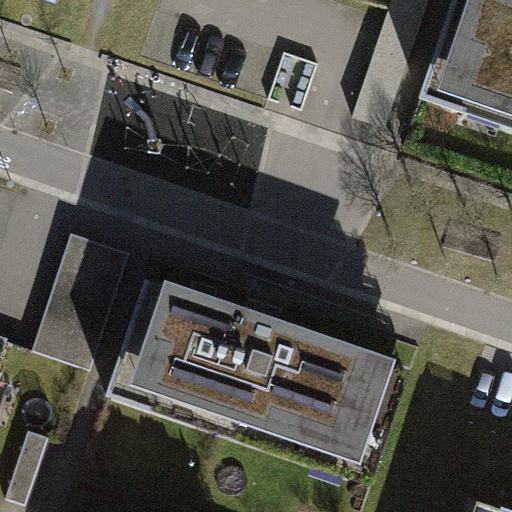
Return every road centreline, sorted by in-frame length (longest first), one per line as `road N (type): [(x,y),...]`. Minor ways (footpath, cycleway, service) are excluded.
road 1 (residential): [(0,151),(511,324)]
road 2 (unknown): [(353,271),(424,0)]
